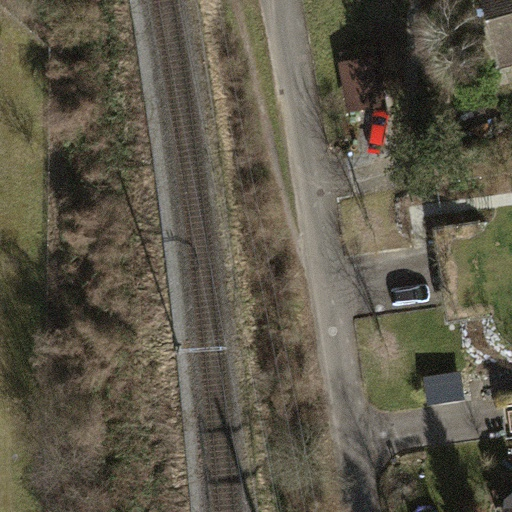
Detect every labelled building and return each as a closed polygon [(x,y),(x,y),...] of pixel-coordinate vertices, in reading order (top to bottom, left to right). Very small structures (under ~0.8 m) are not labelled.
[(511,0),(484,0),(502,73),(511,70),(511,0)] [(370,27),(311,38),(314,59),(374,48),(370,27)] [(374,62),(341,68),(348,112),(382,107),(374,62)] [(498,227),(434,235),(444,323),(508,316),(498,227)] [(494,444),(511,441),(511,403),(489,407),(494,444)]
